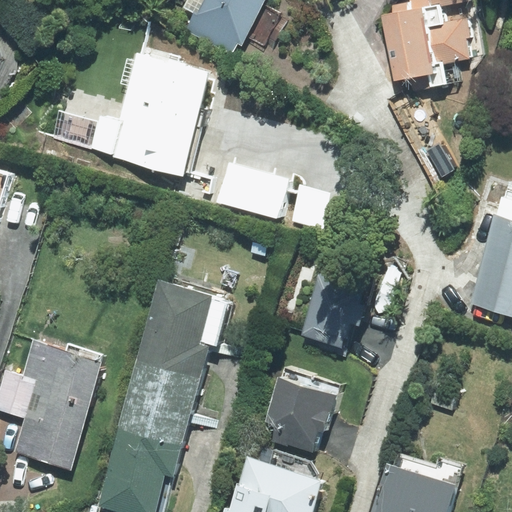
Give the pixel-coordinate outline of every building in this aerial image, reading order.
[(269,0),(189,0),(184,9),(195,15),(187,32),(239,59),(269,0)] [(438,67),(473,61),(467,28),(433,34),(429,12),(385,20),(396,80),(439,72),(438,67)] [(188,174),(216,74),(138,52),(123,106),(76,92),(63,139),(188,174)] [(296,176),(231,162),(221,207),(286,222),(296,176)] [(0,231),(17,175),(0,169),(0,231)] [(511,320),(511,192),(508,192),(470,307),(511,320)] [(178,479),(232,292),(169,273),(101,508),(113,511),(159,511),(169,477),(178,479)] [(372,292),(326,277),(306,339),(352,354),(372,292)] [(25,372),(11,368),(0,403),(0,412),(26,421),(16,451),(72,469),(106,365),(35,342),(25,372)] [(322,461),(346,388),(286,368),(262,441),(322,461)] [(450,511),(462,475),(393,452),(374,511),(450,511)] [(317,511),(327,485),(250,458),(231,511),(317,511)]
